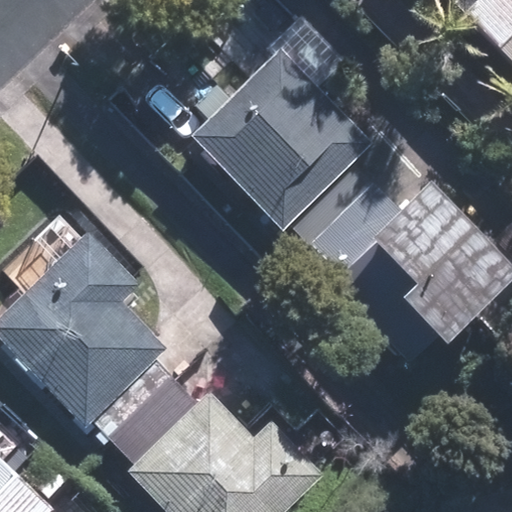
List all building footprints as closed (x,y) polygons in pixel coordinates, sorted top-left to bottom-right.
[(511,0),(452,0),(494,44),(511,27),(511,0)] [(511,27),(494,44),(511,63),(511,27)] [(293,220),(352,162),(375,140),(279,42),(187,132),(283,230),(293,220)] [(384,225),(399,210),(352,162),(293,220),(340,267),(380,229),(384,225)] [(384,225),(380,229),(418,268),(402,284),(447,330),(511,266),(511,252),(436,174),(399,210),(384,225)] [(142,276),(65,201),(36,231),(58,252),(0,312),(0,327),(93,417),(168,338),(124,295),(142,276)] [(285,511),(327,471),(269,412),(248,432),(203,386),(195,394),(161,359),(92,427),(174,511),(285,511)] [(0,486),(22,465),(0,443),(0,486)] [(34,511),(50,496),(24,471),(0,496),(0,511),(34,511)]
